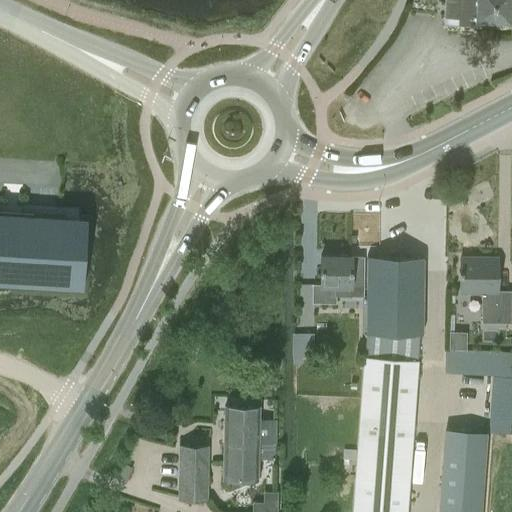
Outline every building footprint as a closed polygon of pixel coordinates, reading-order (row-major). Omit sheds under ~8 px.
[(459,0),(458,20),(509,23),(510,0),(459,0)] [(0,283),(82,289),(86,232),(63,231),(64,215),(0,211),(0,283)] [(319,287),(334,287),(334,296),(366,296),(366,286),(366,268),(350,268),(351,256),(320,255),(319,287)] [(366,286),(366,296),(365,333),(351,511),(404,511),(416,360),(414,360),(416,334),(421,334),(422,257),(366,256),(366,268),(366,286)] [(497,258),(459,258),(459,293),(481,293),(480,322),(510,322),(510,291),(497,291),(497,258)] [(294,331),(293,358),(311,359),(312,332),(294,331)] [(453,345),(478,345),(478,333),(453,333),(453,345)] [(511,374),(493,374),(492,430),(511,431),(511,374)] [(223,442),(275,443),(275,419),(258,419),(258,407),(224,406),(223,442)] [(479,511),(486,432),(446,429),(439,511),(479,511)] [(274,458),(275,443),(223,442),(222,478),(256,479),(257,458),(274,458)] [(207,445),(179,445),(178,501),(206,501),(207,445)] [(132,468),(124,465),(119,476),(127,480),(132,468)] [(266,500),(255,501),(255,511),(278,511),(278,490),(265,490),(266,500)]
